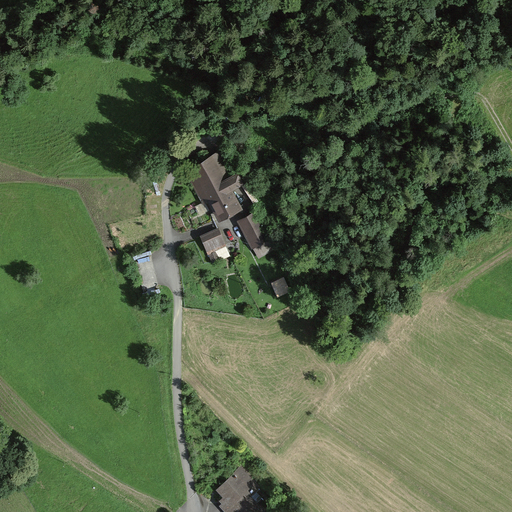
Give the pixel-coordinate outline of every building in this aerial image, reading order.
[(213,158),(187,173),(216,224),(242,210),(213,158)] [(257,212),(238,222),(251,248),(270,238),(257,212)] [(217,231),(200,238),(207,254),(224,247),(217,231)] [(278,297),(291,291),(284,276),(272,282),(278,297)] [(254,486),(235,469),(215,491),(223,499),(219,504),(227,511),(261,511),(263,510),(246,495),(254,486)]
